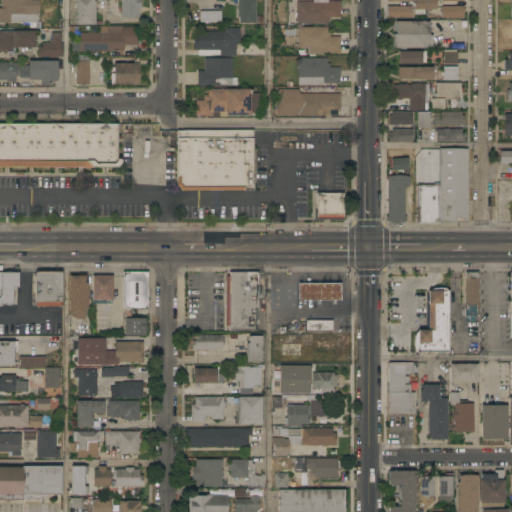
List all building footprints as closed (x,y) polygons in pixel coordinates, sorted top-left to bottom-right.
[(38,0),(38,14),(37,14),(37,23),(0,23),(0,8),(1,8),(1,0),(38,0)] [(95,25),(75,25),(75,0),(94,0),(94,1),(96,1),(95,25)] [(121,0),(141,0),(141,8),(139,8),(139,18),(121,18),(121,0)] [(255,0),(255,24),(238,24),(238,18),(237,18),(236,0),(255,0)] [(313,2),(313,0),(328,0),(328,1),(340,1),(340,18),(330,18),(330,22),(327,22),(327,24),(296,24),(296,1),(313,2)] [(415,0),(426,0),(426,10),(424,10),(424,14),(415,14),(415,0)] [(427,0),(436,0),(437,10),(427,10),(427,0)] [(411,6),(411,18),(387,18),(387,6),(411,6)] [(463,6),(463,8),(465,8),(465,11),(464,11),(464,18),(441,18),(441,6),(463,6)] [(221,11),(221,22),(200,22),(200,11),(221,11)] [(428,21),(428,35),(432,35),(432,47),(429,47),(429,48),(396,48),(396,47),(393,47),(393,34),(395,34),(395,21),(428,21)] [(80,51),(80,33),(107,33),(107,26),(123,26),(123,27),(137,27),(137,45),(124,45),(124,51),(80,51)] [(327,27),(327,33),(330,33),(330,37),(340,37),(340,53),(323,53),(323,55),(308,54),(308,47),(297,47),(298,27),(327,27)] [(239,44),(236,44),(236,57),(198,56),(198,50),(193,50),(193,40),(197,40),(197,31),(226,32),(226,28),(240,28),(239,44)] [(0,31),(35,31),(35,47),(17,47),(17,48),(13,48),(13,51),(7,51),(7,52),(1,52),(1,53),(0,53),(0,31)] [(55,57),(55,58),(49,58),(48,57),(38,57),(38,47),(42,47),(42,43),(50,43),(50,40),(51,40),(51,33),(61,33),(61,43),(62,43),(63,57),(55,57)] [(444,64),(443,50),(456,50),(456,52),(457,52),(457,64),(444,64)] [(420,52),(420,51),(426,51),(426,62),(422,62),(422,65),(398,65),(398,52),(420,52)] [(89,85),(76,85),(76,57),(89,57),(89,85)] [(232,58),(232,78),(237,78),(236,86),(197,86),(197,71),(204,71),(204,58),(232,58)] [(298,58),(327,58),(327,64),(330,64),(330,67),(340,67),(340,84),(328,84),(328,85),(298,85),(298,58)] [(57,61),(57,81),(50,81),(50,86),(41,86),(41,80),(29,80),(29,61),(57,61)] [(0,62),(19,63),(19,76),(16,76),(16,82),(7,82),(7,80),(0,80),(0,62)] [(140,85),(111,85),(111,74),(114,74),(114,72),(111,72),(111,67),(113,67),(113,64),(132,64),(132,63),(140,63),(140,85)] [(433,67),(433,80),(421,80),(421,79),(398,79),(397,67),(433,67)] [(457,67),(457,79),(444,79),(444,67),(457,67)] [(460,83),(460,88),(463,88),(463,93),(460,93),(460,100),(446,100),(446,107),(443,107),(443,108),(431,108),(432,99),(432,93),(436,93),(436,83),(460,83)] [(398,85),(398,84),(407,84),(407,85),(410,85),(410,84),(425,84),(424,105),(428,105),(428,111),(409,111),(409,99),(402,99),(402,100),(397,100),(397,99),(392,99),(393,85),(398,85)] [(196,100),(203,100),(203,95),(208,95),(208,89),(251,89),(251,116),(225,116),(225,112),(220,112),(220,117),(213,117),(213,116),(196,116),(196,100)] [(297,116),(277,116),(277,115),(272,115),(272,100),(277,100),(277,90),(298,90),(300,94),(340,94),(340,110),(329,110),(329,114),(327,114),(327,116),(297,116)] [(388,125),(388,112),(412,112),(412,125),(388,125)] [(433,125),(433,113),(440,113),(440,112),(461,112),(461,115),(464,115),(464,125),(433,125)] [(417,113),(430,113),(430,128),(418,128),(417,113)] [(511,113),(504,114),(503,136),(511,136),(511,113)] [(0,124),(51,124),(51,122),(59,122),(59,124),(117,124),(117,159),(120,159),(120,164),(117,167),(0,167),(0,124)] [(412,129),(412,143),(388,143),(388,133),(391,133),(391,129),(412,129)] [(436,143),(436,129),(461,129),(461,133),(464,133),(464,143),(436,143)] [(253,130),(253,190),(182,191),(177,186),(177,131),(253,130)] [(439,149),(467,149),(467,223),(439,223),(439,183),(439,149)] [(511,163),(500,163),(500,151),(511,151),(511,163)] [(407,158),(409,173),(402,173),(401,170),(392,171),(391,159),(407,158)] [(387,176),(409,176),(409,187),(404,187),(404,216),(406,216),(406,221),(396,224),(386,222),(386,216),(387,216),(387,176)] [(439,223),(417,223),(417,186),(434,186),(434,183),(439,183),(439,223)] [(343,193),(343,218),(316,218),(316,193),(343,193)] [(62,271),(62,306),(33,306),(33,302),(35,302),(35,272),(62,271)] [(9,305),(9,308),(2,308),(2,305),(0,305),(0,272),(19,272),(19,287),(15,287),(15,290),(13,290),(13,305),(9,305)] [(123,272),(148,272),(148,309),(131,309),(123,309),(123,272)] [(258,272),(258,325),(254,325),(254,331),(229,331),(229,326),(226,326),(226,276),(229,276),(229,272),(258,272)] [(478,273),(478,279),(478,308),(476,308),(476,316),(464,316),(464,307),(465,307),(465,279),(466,279),(466,273),(478,273)] [(113,276),(113,304),(92,304),(93,275),(113,276)] [(69,276),(85,276),(85,283),(88,283),(88,309),(85,309),(85,319),(75,319),(75,316),(69,316),(69,276)] [(298,301),(298,284),(341,283),(341,300),(298,301)] [(448,354),(416,354),(416,353),(414,350),(412,347),(412,343),(412,339),(413,336),(415,331),(413,331),(413,329),(416,329),(419,328),(427,328),(425,290),(431,290),(435,289),(440,288),(443,289),(446,289),(447,291),(448,354)] [(131,309),(131,318),(145,318),(145,336),(124,336),(124,318),(126,318),(126,315),(123,315),(123,309),(131,309)] [(332,320),(332,330),(306,330),(306,321),(332,320)] [(192,350),(192,341),(195,341),(195,335),(225,335),(225,340),(222,340),(222,350),(192,350)] [(261,362),(246,362),(247,348),(249,348),(249,336),(261,336),(261,362)] [(104,338),(104,351),(114,351),(114,342),(143,342),(143,362),(118,362),(118,365),(77,365),(77,338),(104,338)] [(0,365),(0,341),(14,341),(13,365),(0,365)] [(45,356),(45,367),(19,368),(19,357),(45,356)] [(413,363),(413,374),(404,374),(404,377),(409,377),(409,380),(404,380),(404,385),(410,385),(410,393),(414,393),(414,414),(386,414),(386,394),(387,394),(387,363),(413,363)] [(477,364),(477,381),(477,383),(451,383),(451,381),(450,381),(450,364),(477,364)] [(256,386),(256,388),(251,388),(251,389),(240,389),(239,382),(236,382),(236,381),(232,381),(232,371),(236,371),(236,367),(249,367),(249,368),(262,368),(262,366),(265,365),(265,371),(262,371),(262,386),(256,386)] [(59,388),(45,388),(44,368),(59,367),(59,388)] [(101,377),(101,368),(113,368),(113,367),(128,367),(128,377),(101,377)] [(216,368),(216,383),(199,384),(199,386),(194,386),(194,384),(193,384),(193,369),(216,368)] [(96,396),(78,396),(78,377),(73,377),(73,370),(76,370),(76,369),(78,369),(78,370),(91,370),(91,369),(94,369),(94,370),(96,370),(96,396)] [(311,389),(310,373),(333,372),(333,375),(336,375),(336,387),(333,387),(333,389),(311,389)] [(0,392),(0,375),(15,375),(15,378),(19,378),(19,381),(27,381),(27,392),(0,392)] [(294,379),(308,378),(308,394),(294,394),(294,379)] [(142,393),(142,398),(139,398),(122,398),(111,398),(111,391),(109,391),(109,387),(114,387),(114,383),(122,383),(122,382),(142,382),(142,393)] [(447,440),(430,440),(430,434),(428,434),(428,402),(420,402),(420,390),(422,390),(422,385),(439,385),(439,391),(446,391),(447,440)] [(271,408),(270,397),(271,397),(271,391),(274,391),(274,389),(280,389),(280,391),(281,391),(281,408),(271,408)] [(473,432),(454,432),(454,419),(452,419),(452,410),(453,410),(453,405),(450,405),(450,393),(458,393),(458,403),(473,403),(473,432)] [(223,397),(223,402),(224,402),(224,407),(223,407),(223,419),(211,420),(210,416),(205,416),(205,422),(191,422),(191,404),(194,404),(194,397),(223,397)] [(262,397),(262,424),(239,424),(237,424),(237,398),(239,398),(239,397),(262,397)] [(49,399),(49,410),(36,410),(37,398),(49,399)] [(105,414),(93,414),(93,416),(91,416),(91,417),(92,417),(92,425),(91,425),(91,427),(76,427),(76,401),(91,401),(104,401),(105,414)] [(138,401),(138,405),(139,405),(139,408),(138,408),(138,412),(140,412),(140,414),(138,414),(138,420),(130,421),(130,422),(127,422),(127,421),(124,421),(124,417),(113,417),(113,418),(110,418),(110,417),(106,417),(106,408),(108,408),(107,401),(138,401)] [(0,406),(20,406),(20,404),(23,404),(23,406),(28,406),(28,419),(30,419),(30,416),(41,416),(41,428),(37,428),(37,429),(33,429),(33,428),(26,428),(26,427),(22,427),(22,428),(14,428),(14,427),(0,427),(0,406)] [(300,424),(300,426),(286,426),(286,406),(293,406),(293,405),(306,405),(306,407),(310,407),(310,416),(309,424),(300,424)] [(507,440),(481,440),(481,405),(507,405),(507,440)] [(251,428),(251,435),(248,435),(248,447),(184,447),(184,429),(251,428)] [(326,446),(289,445),(289,454),(287,454),(287,457),(274,456),(274,452),(272,452),(273,448),(272,448),(272,439),(274,439),(274,429),(302,429),(308,429),(308,428),(332,428),(332,433),(336,433),(336,446),(326,446)] [(23,440),(23,430),(35,430),(35,440),(23,440)] [(39,432),(39,431),(42,431),(42,432),(56,432),(56,450),(60,450),(59,458),(37,458),(37,453),(36,453),(36,437),(37,437),(37,432),(39,432)] [(101,432),(101,441),(86,441),(86,450),(78,450),(78,441),(73,441),(73,432),(101,432)] [(139,432),(139,439),(140,439),(140,449),(139,449),(139,454),(118,454),(118,445),(104,445),(104,432),(139,432)] [(0,434),(20,434),(20,456),(11,456),(11,452),(0,452),(0,434)] [(195,487),(195,480),(192,480),(192,466),(195,466),(195,459),(222,459),(222,467),(221,467),(221,470),(222,470),(222,477),(221,477),(221,481),(227,481),(227,486),(223,486),(223,487),(195,487)] [(337,459),(337,461),(339,461),(339,476),(337,476),(337,478),(314,478),(314,474),(310,474),(310,473),(307,473),(307,469),(305,469),(305,459),(337,459)] [(247,460),(252,460),(252,463),(254,463),(254,476),(261,476),(261,474),(264,474),(264,488),(261,488),(232,488),(232,478),(231,478),(230,478),(230,471),(228,471),(228,465),(230,465),(230,460),(247,460)] [(61,495),(48,495),(48,497),(42,497),(42,500),(27,500),(27,505),(23,505),(23,500),(0,500),(0,467),(22,468),(22,466),(61,466),(61,495)] [(71,467),(87,466),(87,475),(84,475),(84,486),(87,486),(87,494),(72,495),(71,467)] [(110,476),(111,476),(111,480),(110,480),(110,487),(93,487),(93,469),(97,469),(97,467),(106,467),(106,469),(110,469),(110,476)] [(115,487),(115,470),(125,470),(125,468),(133,468),(133,469),(139,469),(139,475),(143,475),(143,486),(115,487)] [(481,511),(481,510),(482,510),(482,503),(480,503),(480,480),(481,480),(481,474),(494,474),(494,470),(504,470),(504,503),(503,503),(503,509),(507,509),(507,511),(481,511)] [(415,471),(415,511),(388,511),(388,507),(399,507),(399,505),(398,505),(398,502),(399,502),(399,490),(398,490),(398,487),(399,487),(399,485),(388,485),(388,471),(415,471)] [(274,473),(287,473),(288,488),(274,488),(274,473)] [(438,477),(444,477),(444,474),(452,473),(452,477),(451,477),(452,496),(447,496),(447,498),(444,498),(444,500),(440,500),(440,496),(438,496),(438,477)] [(434,497),(429,496),(429,498),(425,498),(425,497),(420,496),(420,476),(434,476),(434,497)] [(477,511),(456,511),(456,482),(459,482),(459,476),(477,476),(477,511)] [(278,511),(278,490),(344,490),(344,511),(278,511)] [(188,511),(188,495),(205,495),(205,494),(227,495),(227,511),(188,511)] [(262,509),(259,509),(259,510),(256,510),(256,511),(234,511),(234,499),(249,500),(249,496),(258,496),(258,497),(262,497),(262,509)] [(111,499),(111,498),(117,498),(117,506),(111,506),(111,511),(92,511),(92,499),(111,499)] [(140,501),(140,511),(119,511),(119,501),(140,501)]
